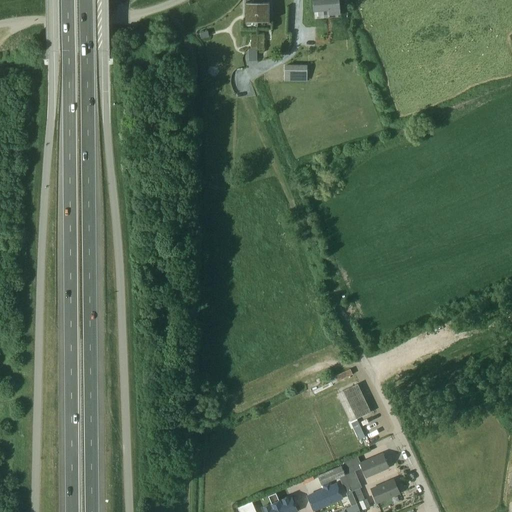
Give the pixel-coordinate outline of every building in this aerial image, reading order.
[(245,22),(257,22),(257,0),(252,0),(252,3),(245,3),(245,22)] [(262,0),(257,0),(257,22),(269,22),(269,3),(262,3),(262,0)] [(313,0),(314,11),(329,10),(329,14),(340,14),(338,0),(313,0)] [(285,66),(285,81),(306,81),(306,66),(285,66)] [(353,375),(350,369),(335,376),(338,381),(353,375)] [(357,382),(342,389),(355,417),(370,411),(357,382)] [(357,419),(350,422),(359,440),(365,437),(357,419)] [(341,464),(340,464),(341,465),(345,475),(362,468),(366,477),(388,467),(383,454),(361,463),(358,456),(350,460),(341,464)] [(339,477),(347,496),(353,493),(345,475),(341,465),(318,475),(322,485),(339,477)] [(394,480),(371,489),(377,502),(399,493),(394,480)] [(335,485),(309,496),(315,511),(316,511),(342,502),(335,485)] [(360,511),(357,503),(355,498),(353,493),(347,496),(351,506),(348,507),(350,511),(360,511)] [(294,511),(289,498),(260,511),(294,511)] [(256,511),(252,502),(238,508),(239,511),(256,511)]
